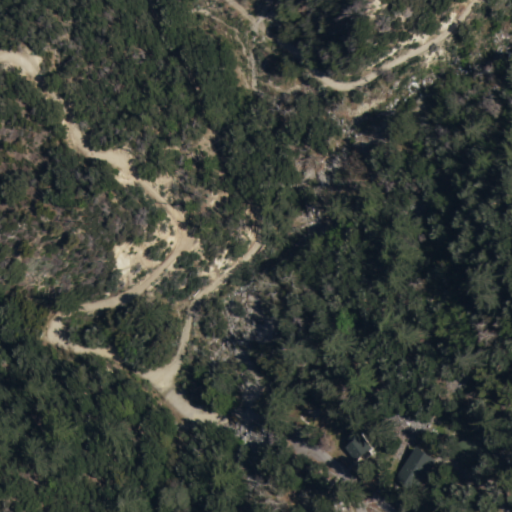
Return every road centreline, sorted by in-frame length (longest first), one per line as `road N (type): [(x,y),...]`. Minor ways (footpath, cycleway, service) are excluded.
road 1 (track): [(183,343),(175,361),(137,375),(111,353),(68,350),(53,337),(68,308),(117,295),(169,265),(185,235),(180,215),(140,172),(76,140),(60,100),(31,65),(0,55)]
road 2 (track): [(137,375),(185,397),(241,408),(292,440),(355,498),(355,511)]
